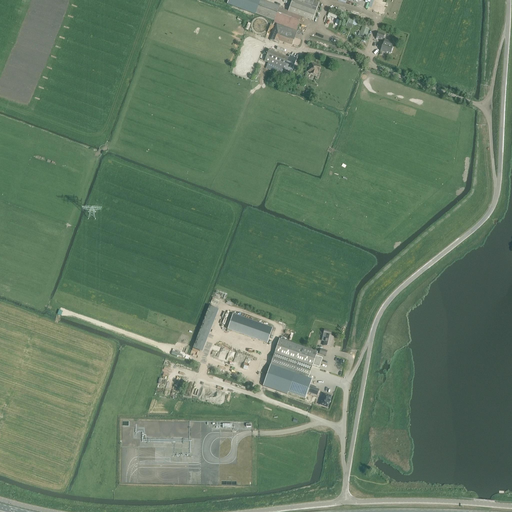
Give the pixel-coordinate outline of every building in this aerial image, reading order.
[(279,7),(260,0),(228,0),(226,5),(274,22),(279,8),(279,7)] [(291,0),(287,11),(301,17),(313,21),(319,2),(312,0),(291,0)] [(273,23),(276,24),(296,31),(301,17),(287,11),(279,8),(274,22),(273,23)] [(269,25),(268,24),(268,22),(267,21),(266,20),(265,18),(264,18),(262,17),(260,17),(259,17),(257,17),(255,18),(254,19),(253,21),(252,22),(252,24),(252,25),(252,27),(252,28),(253,30),(254,31),(255,32),(256,33),(258,33),(260,34),(261,34),(263,33),(264,33),(266,31),(267,30),(268,29),(268,27),(269,25)] [(276,24),(274,31),(270,41),(278,44),(279,40),(292,45),(295,38),(297,31),(296,31),(276,24)] [(358,37),(366,39),(369,29),(362,27),(358,37)] [(376,38),(383,41),(385,35),(378,33),(376,38)] [(383,52),(383,51),(390,54),(393,46),(394,43),(389,41),(388,45),(383,44),(380,51),(383,52)] [(266,69),(283,76),(290,58),(269,50),(264,61),(268,63),(266,69)] [(310,74),(316,76),(317,73),(318,73),(321,66),(311,63),(308,72),(310,73),(310,74)] [(228,330),(267,344),(273,328),(233,315),(228,330)] [(332,341),(333,337),(329,336),(330,335),(331,332),(324,330),(322,338),(325,338),(324,342),(323,346),(331,347),(330,347),(332,341)] [(321,363),(322,361),(322,359),(316,356),(317,352),(279,339),(267,375),(263,387),(287,395),(288,393),(305,399),(313,376),(309,375),(312,366),(319,368),(321,364),(322,364),(321,363)] [(310,386),(308,392),(315,395),(315,392),(318,393),(319,390),(310,386)] [(323,393),(319,405),(327,408),(328,408),(329,403),(330,401),(332,396),(331,396),(323,393)]
